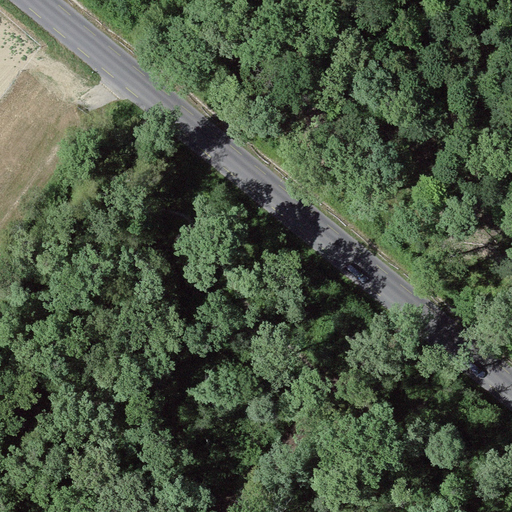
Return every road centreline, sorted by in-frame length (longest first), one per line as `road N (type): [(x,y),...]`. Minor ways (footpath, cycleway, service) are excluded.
road 1 (tertiary): [(37,0),(511,389)]
road 2 (unknown): [(420,314),(341,397),(207,511)]
road 3 (track): [(0,162),(57,119),(135,80)]
